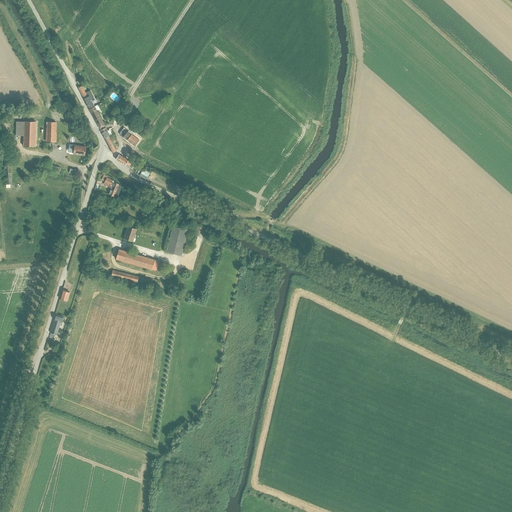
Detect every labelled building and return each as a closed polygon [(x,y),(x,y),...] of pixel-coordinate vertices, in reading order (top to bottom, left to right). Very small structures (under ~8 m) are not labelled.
[(82,86),(78,88),(89,108),(94,105),(91,100),(93,99),(94,98),(94,97),(90,90),(86,93),(82,86)] [(95,106),(90,109),(100,129),(106,125),(95,106)] [(16,121),(16,136),(24,136),(23,147),(36,147),(37,122),(24,121),(24,122),(16,121)] [(47,122),(46,142),(57,142),(57,122),(47,122)] [(105,138),(109,136),(113,134),(111,131),(109,132),(107,130),(108,130),(106,127),(101,130),(105,138)] [(123,137),(135,146),(140,140),(129,131),(123,137)] [(109,136),(105,138),(113,153),(117,151),(109,136)] [(70,145),(69,152),(74,153),(73,154),(85,156),(86,147),(70,145)] [(119,154),(116,159),(129,167),(132,162),(129,160),(119,154)] [(144,169),(141,173),(148,177),(150,173),(144,169)] [(104,175),(102,180),(105,182),(104,185),(111,188),(111,190),(110,190),(109,194),(115,197),(118,198),(122,186),(119,185),(114,181),(115,181),(113,181),(107,178),(107,177),(104,175)] [(128,226),(124,239),(133,242),(137,229),(128,226)] [(173,226),(166,252),(182,256),(189,230),(173,226)] [(119,249),(116,259),(152,270),(152,269),(157,271),(160,262),(155,260),(119,249)] [(113,270),(111,276),(138,283),(139,277),(113,270)] [(63,290),(60,299),(68,301),(70,292),(63,290)] [(56,315),(49,338),(52,340),(54,334),(57,335),(60,326),(62,327),(63,322),(62,322),(63,317),(56,315)]
